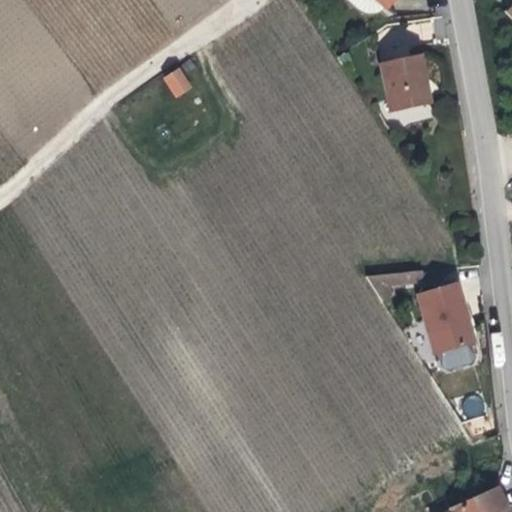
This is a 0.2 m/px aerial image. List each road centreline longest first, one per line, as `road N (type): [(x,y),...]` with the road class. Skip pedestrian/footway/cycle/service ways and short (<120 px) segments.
road 1 (track): [(258,0),(107,98),(0,208)]
road 2 (residential): [(461,0),(511,307)]
